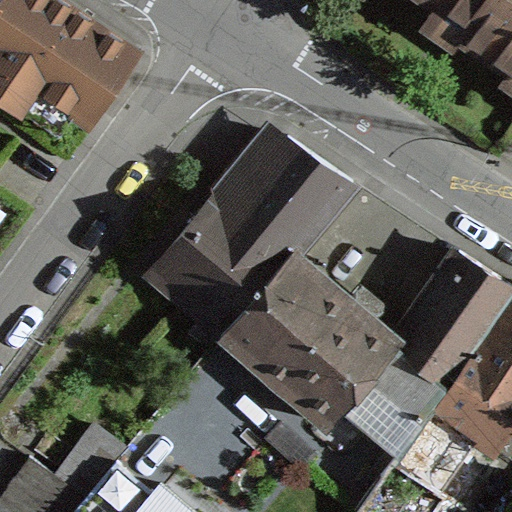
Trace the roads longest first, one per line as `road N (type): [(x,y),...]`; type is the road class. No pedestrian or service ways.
road 1 (residential): [(251,21),(0,356)]
road 2 (unclassified): [(251,21),(511,191)]
